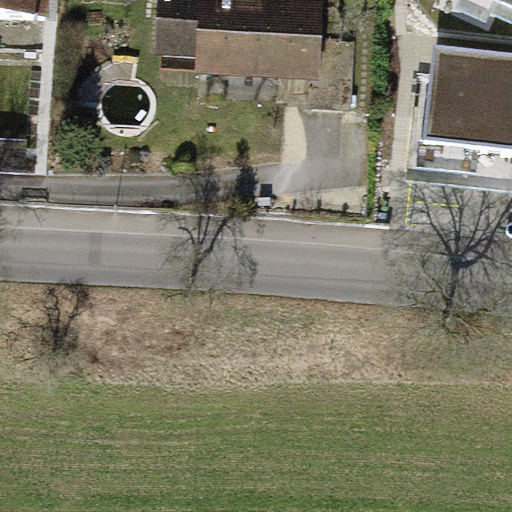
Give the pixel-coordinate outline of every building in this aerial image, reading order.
[(0,0),(0,23),(49,25),(50,0),(0,0)] [(210,4),(167,2),(165,54),(204,55),(203,74),(317,78),(316,110),(349,111),(351,49),(321,48),(322,11),(264,9),(264,0),(231,0),(232,8),(210,7),(210,4)] [(511,0),(481,0),(511,13),(511,0)] [(511,64),(437,56),(427,151),(511,160),(511,64)] [(0,146),(0,170),(28,172),(29,148),(0,146)]
